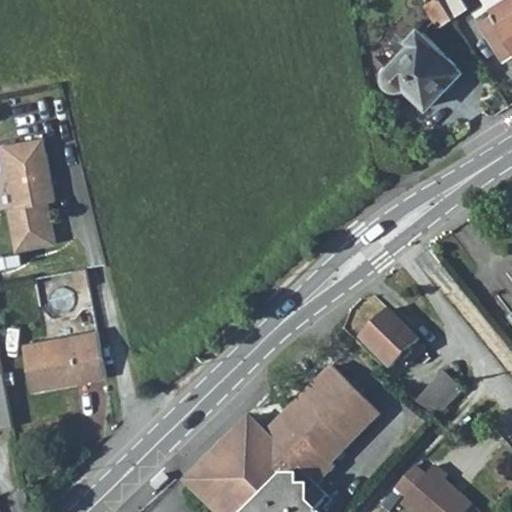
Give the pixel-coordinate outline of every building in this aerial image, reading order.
[(440,25),(453,17),(441,0),(428,0),(425,2),(440,25)] [(511,0),(501,0),(489,8),(492,13),(493,13),(499,22),(511,13),(511,0)] [(504,61),(511,55),(511,13),(499,22),(493,13),(492,13),(479,21),(504,61)] [(463,69),(423,29),(388,64),(385,67),(384,70),(384,74),(384,78),(386,81),(390,84),(395,86),(400,85),(404,83),(406,82),(428,103),(463,69)] [(43,140),(4,145),(12,207),(5,208),(12,256),(51,251),(45,209),(53,208),(43,140)] [(391,366),(419,338),(391,310),(362,338),(391,366)] [(87,384),(107,380),(99,334),(24,344),(31,391),(76,385),(79,381),(86,380),(87,384)] [(251,418),(187,482),(218,511),(317,511),(304,499),(336,464),(334,462),(383,412),(336,366),(268,436),(251,418)] [(444,371),(418,400),(438,417),(463,389),(444,371)] [(0,428),(14,426),(4,373),(0,373),(0,428)] [(398,484),(409,494),(430,471),(419,461),(398,484)] [(448,474),(436,464),(430,471),(409,494),(404,499),(416,511),(462,511),(471,503),(445,478),(448,474)] [(167,476),(164,472),(150,485),(157,492),(170,479),(167,476)]
